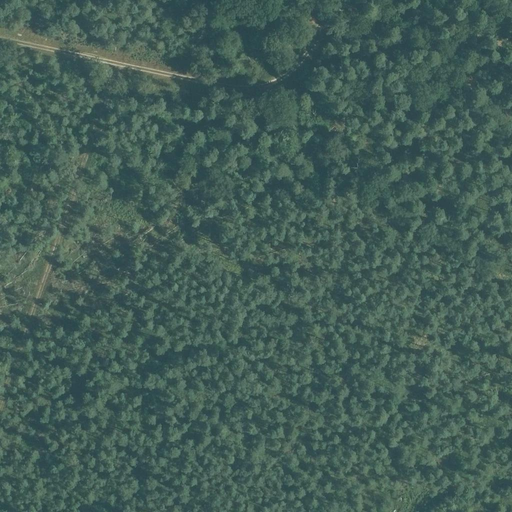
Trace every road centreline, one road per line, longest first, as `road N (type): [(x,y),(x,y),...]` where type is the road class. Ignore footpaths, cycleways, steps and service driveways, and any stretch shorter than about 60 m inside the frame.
road 1 (track): [(0,38),(258,88),(281,80),(348,0)]
road 2 (track): [(0,406),(115,63)]
